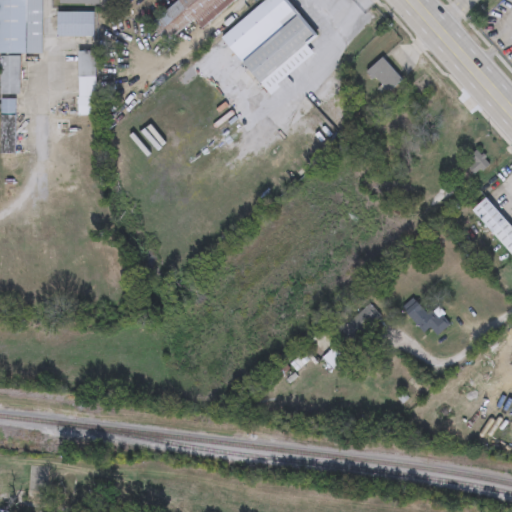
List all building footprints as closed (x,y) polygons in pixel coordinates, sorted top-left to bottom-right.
[(41,0),(42,54),(0,54),(0,0),(41,0)] [(237,0),(201,30),(194,22),(166,44),(150,24),(179,0),(237,0)] [(268,94),(222,37),(267,0),(285,0),(316,38),(307,46),(315,56),(268,94)] [(57,37),(57,12),(93,12),(93,37),(57,37)] [(78,51),(96,51),(96,116),(78,116),(78,51)] [(0,57),(20,57),(20,95),(0,95),(0,57)] [(422,128),(410,117),(433,93),(445,105),(422,128)] [(0,99),(16,99),(16,155),(0,155),(0,99)] [(467,147),(437,159),(433,148),(438,146),(431,130),(444,125),(447,133),(459,128),(467,147)] [(468,160),(475,151),(489,163),(481,171),(468,160)] [(511,256),(472,212),(486,199),(511,227),(511,256)] [(337,332),(369,303),(381,318),(350,346),(337,332)] [(425,335),(405,313),(417,303),(427,315),(433,309),(448,326),(436,337),(431,330),(425,335)] [(343,359),(332,368),(324,358),(335,349),(343,359)]
